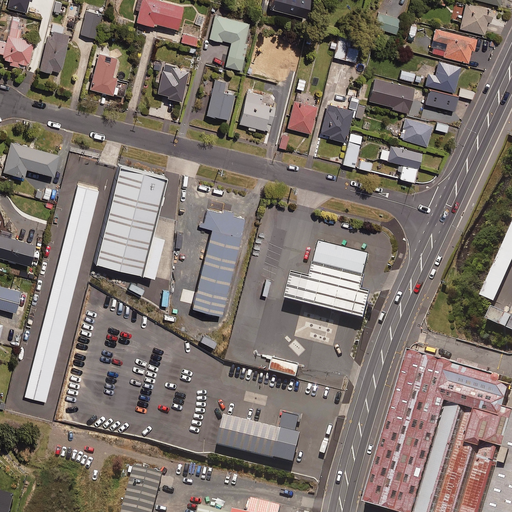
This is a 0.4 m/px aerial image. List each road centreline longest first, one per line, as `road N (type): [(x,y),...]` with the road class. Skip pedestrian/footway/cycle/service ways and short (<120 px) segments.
road 1 (residential): [(434,214),(0,102)]
road 2 (secondary): [(332,511),(371,363),(434,214)]
road 3 (secondary): [(398,333),(345,511)]
road 4 (secondary): [(434,214),(511,49)]
road 5 (secondary): [(511,89),(449,219)]
road 6 (secondary): [(449,219),(398,333)]
